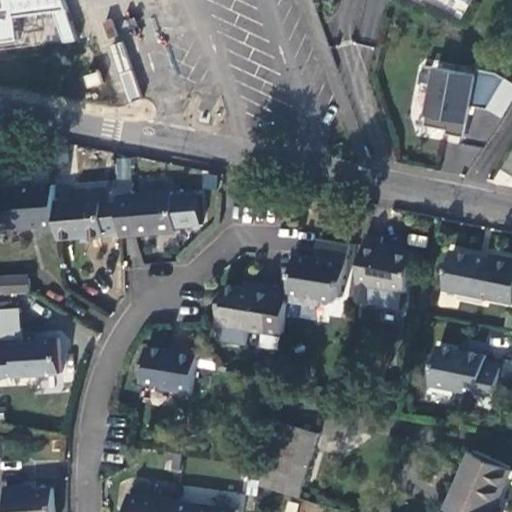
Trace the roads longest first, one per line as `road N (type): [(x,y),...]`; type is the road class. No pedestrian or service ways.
road 1 (residential): [(0,108),(511,209)]
road 2 (residential): [(88,511),(97,399),(109,357),(136,312),(240,238),(287,238)]
